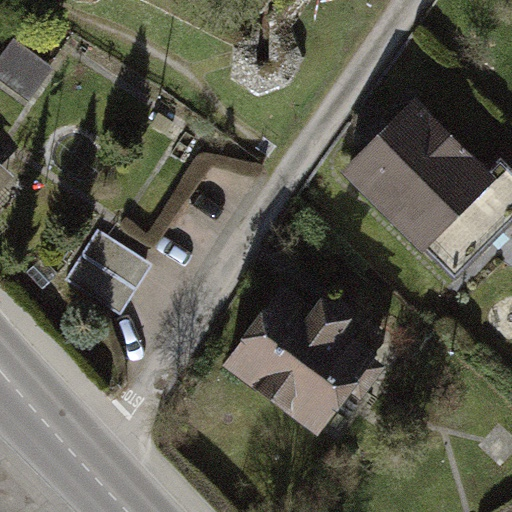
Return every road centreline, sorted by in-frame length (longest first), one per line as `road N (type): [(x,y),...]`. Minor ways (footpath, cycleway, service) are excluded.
road 1 (residential): [(81,463),(118,428),(396,0)]
road 2 (primary): [(0,372),(81,463)]
